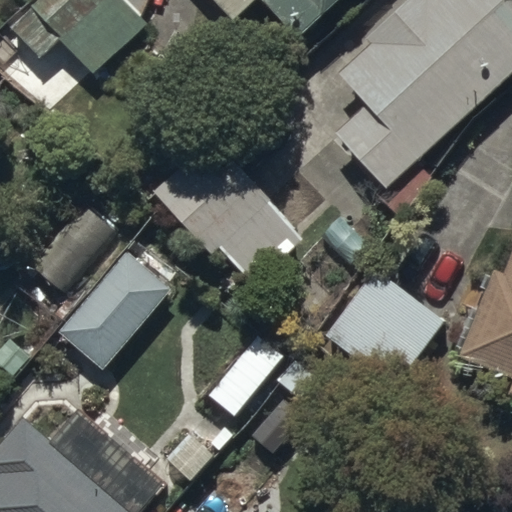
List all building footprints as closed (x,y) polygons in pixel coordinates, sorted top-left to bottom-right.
[(100,79),(148,27),(120,0),(81,0),(51,31),(100,79)] [(208,0),(232,27),(257,6),(298,54),(360,0),(208,0)] [(370,113),(336,142),(386,200),(511,89),(511,0),(428,0),(371,50),(375,55),(343,83),(370,113)] [(223,148),(158,204),(242,302),(307,246),(223,148)] [(178,282),(138,249),(57,345),(94,377),(98,372),(105,378),(175,296),(170,292),(178,282)] [(397,396),(448,329),(380,278),(330,345),(397,396)] [(511,279),(510,284),(499,280),(465,369),(511,386),(511,408),(511,409),(511,279)] [(284,395),(251,433),(282,460),(315,422),(284,395)] [(0,511),(157,511),(172,495),(82,417),(55,448),(29,425),(0,458),(0,511)] [(243,443),(189,505),(197,511),(251,511),(282,477),(243,443)]
